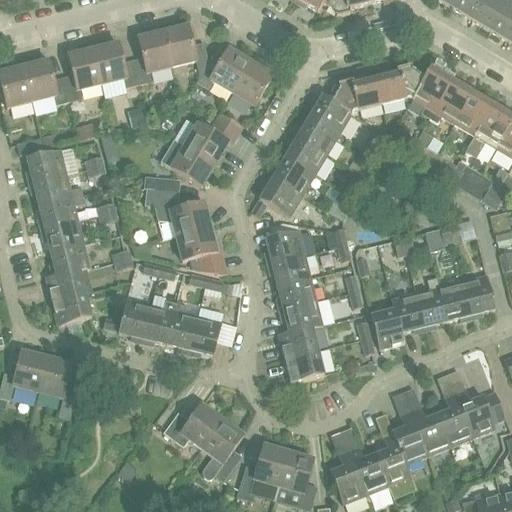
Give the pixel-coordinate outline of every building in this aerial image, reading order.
[(318,15),(322,8),(321,8),(325,0),(298,0),(297,3),(318,15)] [(325,0),(321,8),(322,8),(333,15),(334,20),(349,16),(348,12),(370,6),(368,0),(325,0)] [(434,0),(453,12),(460,0),(434,0)] [(460,0),(453,12),(472,23),(485,0),(460,0)] [(485,0),(472,23),(490,34),(510,0),(485,0)] [(511,40),(511,0),(510,0),(490,34),(509,46),(511,40)] [(187,29),(162,36),(170,70),(195,64),(199,80),(208,64),(207,64),(207,63),(208,62),(203,45),(191,48),(187,29)] [(137,42),(141,60),(132,63),(138,88),(151,85),(149,75),(170,70),(162,36),(137,42)] [(124,91),(137,88),(138,88),(132,63),(122,65),(117,47),(92,53),(101,87),(122,82),(124,91)] [(208,92),(213,85),(231,96),(249,66),(227,52),(217,69),(209,64),(208,62),(207,63),(207,64),(208,64),(199,80),(196,86),(208,92)] [(81,102),(79,93),(101,87),(92,53),(66,59),(71,79),(62,81),(68,105),(81,102)] [(387,63),(371,68),(373,77),(389,73),(387,63)] [(55,109),(68,105),(62,81),(52,83),(48,64),(23,70),(31,105),(52,99),(55,109)] [(272,79),(249,66),(231,96),(254,109),(272,79)] [(371,68),(355,72),(358,81),(373,77),(371,68)] [(0,87),(5,111),(31,105),(23,70),(0,75),(0,87)] [(409,100),(412,102),(423,82),(411,75),(410,70),(396,73),(397,78),(375,84),(381,107),(409,100)] [(429,72),(423,82),(412,102),(424,109),(420,116),(429,121),(450,85),(429,72)] [(333,90),(325,102),(331,105),(331,106),(350,117),(352,114),(381,107),(375,84),(353,89),(352,85),(333,90)] [(471,97),(450,85),(429,121),(437,126),(441,119),(453,126),(471,97)] [(453,126),(474,139),(491,109),(471,97),(453,126)] [(321,99),(309,120),(338,138),(350,117),(331,106),(331,105),(325,102),(321,99)] [(476,159),(484,145),(495,151),(511,121),(491,109),(474,139),(465,153),(476,159)] [(219,117),(214,126),(236,139),(241,131),(219,117)] [(309,120),(296,141),(325,159),(338,138),(309,120)] [(511,121),(495,151),(511,161),(511,121)] [(214,126),(208,134),(197,128),(183,150),(214,167),(227,146),(230,148),(236,139),(214,126)] [(79,132),(82,142),(96,138),(93,129),(79,132)] [(42,140),(45,152),(58,148),(55,137),(42,140)] [(399,156),(407,161),(417,145),(409,140),(399,156)] [(19,159),(43,153),(40,141),(16,147),(19,159)] [(296,141),(284,162),(313,179),(325,159),(296,141)] [(160,165),(170,171),(200,190),(214,167),(183,150),(173,143),(160,165)] [(424,149),(417,145),(407,161),(414,165),(424,149)] [(379,165),(383,157),(368,148),(363,156),(379,165)] [(80,153),(69,155),(74,180),(85,178),(80,153)] [(59,154),(26,162),(32,186),(65,178),(59,154)] [(375,173),(379,165),(363,156),(359,163),(375,173)] [(104,169),(102,159),(84,164),(86,173),(104,169)] [(284,162),(272,182),(301,200),(313,179),(284,162)] [(456,169),(448,164),(439,180),(447,185),(456,169)] [(106,176),(104,169),(86,173),(88,181),(106,176)] [(463,173),(456,169),(447,185),(454,189),(463,173)] [(467,197),(479,177),(466,169),(463,173),(454,189),(467,197)] [(479,177),(467,197),(480,205),(489,189),(492,184),(479,177)] [(32,186),(38,210),(82,199),(80,190),(69,193),(65,178),(32,186)] [(144,180),(143,192),(146,193),(146,192),(178,195),(179,183),(144,180)] [(257,221),(266,207),(288,221),(301,200),(272,182),(250,217),(257,221)] [(356,205),(360,198),(343,189),(339,195),(356,205)] [(498,193),(489,189),(480,205),(488,209),(498,193)] [(171,226),(175,240),(210,231),(204,206),(179,213),(177,207),(178,195),(146,192),(146,193),(144,209),(153,210),(157,224),(171,226)] [(505,198),(498,193),(488,209),(495,214),(505,198)] [(351,213),(356,205),(339,195),(334,204),(351,213)] [(38,210),(44,232),(77,224),(73,209),(84,207),(82,199),(38,210)] [(117,215),(114,206),(96,211),(98,219),(117,215)] [(119,223),(117,215),(98,219),(100,228),(119,223)] [(44,232),(50,255),(83,248),(77,224),(44,232)] [(456,227),(448,229),(452,247),(460,245),(456,227)] [(448,229),(425,235),(430,255),(444,251),(444,249),(452,247),(448,229)] [(511,239),(510,230),(493,235),(495,245),(511,240),(511,239)] [(188,263),(190,272),(227,281),(220,255),(216,256),(210,231),(175,240),(181,265),(188,263)] [(346,248),(342,232),(332,235),(336,250),(346,248)] [(264,242),(270,267),(304,258),(297,234),(264,242)] [(410,239),(401,241),(405,259),(414,256),(410,239)] [(401,241),(393,243),(397,261),(405,259),(401,241)] [(50,255),(55,278),(56,279),(78,273),(78,274),(85,272),(89,271),(83,248),(50,255)] [(351,263),(346,248),(336,250),(340,266),(351,263)] [(132,252),(128,254),(111,259),(113,265),(134,260),(132,252)] [(511,254),(499,258),(501,268),(511,265),(511,254)] [(270,267),(276,290),(309,282),(304,258),(270,267)] [(137,269),(134,260),(113,265),(116,275),(137,269)] [(355,264),(359,281),(369,279),(365,262),(355,264)] [(511,265),(501,268),(503,276),(511,273),(511,265)] [(144,266),(142,272),(141,276),(157,280),(159,270),(144,266)] [(176,273),(159,270),(157,280),(174,284),(176,273)] [(52,305),(84,298),(92,296),(85,272),(78,274),(78,273),(56,279),(55,278),(46,281),(52,305)] [(206,281),(191,277),(188,287),(203,291),(206,281)] [(358,294),(354,279),(344,281),(345,287),(337,290),(339,298),(347,295),(348,297),(358,294)] [(494,313),(486,280),(462,286),(470,319),(494,313)] [(222,285),(206,281),(203,291),(220,295),(222,285)] [(276,290),(282,313),(315,305),(309,282),(276,290)] [(429,294),(415,297),(423,331),(447,325),(438,292),(436,282),(426,284),(429,294)] [(231,298),(233,288),(222,285),(220,295),(231,298)] [(462,286),(438,292),(447,325),(470,319),(462,286)] [(362,310),(358,294),(348,297),(352,313),(362,310)] [(391,303),(394,314),(400,337),(401,336),(423,331),(415,297),(391,303)] [(90,321),(84,298),(52,305),(55,321),(57,330),(90,321)] [(209,298),(206,318),(227,321),(229,301),(209,298)] [(120,326),(118,335),(117,337),(142,343),(150,309),(125,303),(120,326)] [(142,343),(165,348),(175,306),(165,304),(163,313),(150,309),(142,343)] [(282,313),(288,335),(288,336),(311,331),(311,332),(322,330),(315,305),(282,313)] [(165,348),(188,354),(196,321),(184,318),(186,309),(175,306),(165,348)] [(369,320),(378,353),(403,346),(401,336),(400,337),(394,314),(369,320)] [(213,360),(221,327),(196,321),(188,354),(213,360)] [(102,331),(118,335),(120,326),(104,323),(102,331)] [(370,341),(366,325),(355,328),(359,344),(370,341)] [(278,338),(284,362),(317,354),(311,332),(311,331),(288,336),(288,335),(278,338)] [(374,356),(370,341),(359,344),(364,359),(374,356)] [(290,387),(323,378),(317,354),(284,362),(290,387)] [(0,402),(9,404),(12,389),(37,395),(45,361),(20,355),(14,379),(3,376),(0,389),(0,402)] [(69,424),(76,394),(65,391),(71,367),(45,361),(37,395),(62,401),(57,421),(69,424)] [(505,422),(494,396),(470,406),(465,392),(454,396),(472,441),(495,432),(493,427),(505,422)] [(449,414),(437,419),(449,450),(472,441),(454,396),(443,401),(449,414)] [(182,451),(188,443),(201,452),(213,435),(221,424),(200,408),(183,432),(172,424),(163,436),(182,451)] [(421,410),(410,414),(415,428),(427,459),(449,450),(437,419),(426,423),(421,410)] [(404,432),(393,436),(401,458),(410,481),(411,481),(406,467),(427,459),(415,428),(410,414),(399,418),(404,432)] [(243,439),(221,424),(213,435),(201,452),(212,461),(202,474),(202,477),(204,480),(207,482),(210,483),(211,482),(213,480),(222,487),(237,467),(227,460),(243,439)] [(387,454),(375,458),(387,490),(410,481),(401,458),(393,436),(382,441),(387,454)] [(262,449),(256,472),(245,469),(236,499),(251,504),(253,499),(273,504),(287,456),(262,449)] [(359,449),(347,453),(365,499),(387,490),(375,458),(364,463),(359,449)] [(342,508),(365,499),(347,453),(337,457),(342,471),(330,476),(342,508)] [(312,463),(287,456),(273,504),(299,511),(310,511),(317,491),(305,487),(312,463)] [(115,477),(126,484),(130,482),(138,473),(125,465),(115,477)] [(511,485),(511,494),(499,498),(501,511),(511,511),(511,482),(511,485)] [(441,496),(445,505),(455,501),(450,491),(441,496)] [(501,511),(499,498),(483,501),(482,496),(474,498),(476,511),(501,511)] [(445,506),(447,511),(459,511),(456,501),(445,506)]
